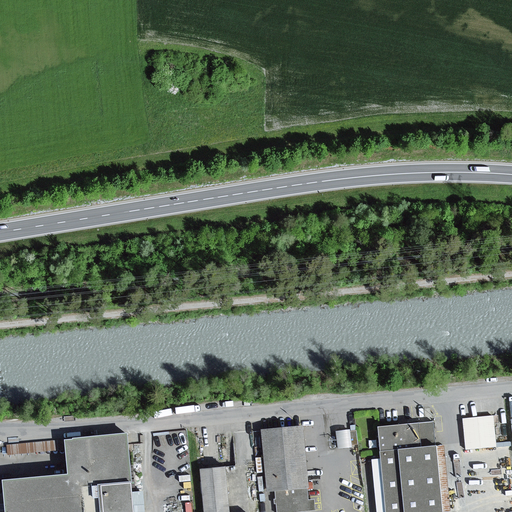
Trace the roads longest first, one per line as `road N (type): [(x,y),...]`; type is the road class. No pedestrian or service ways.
road 1 (primary): [(511,174),(346,179),(0,234)]
road 2 (unclassified): [(511,385),(0,427)]
